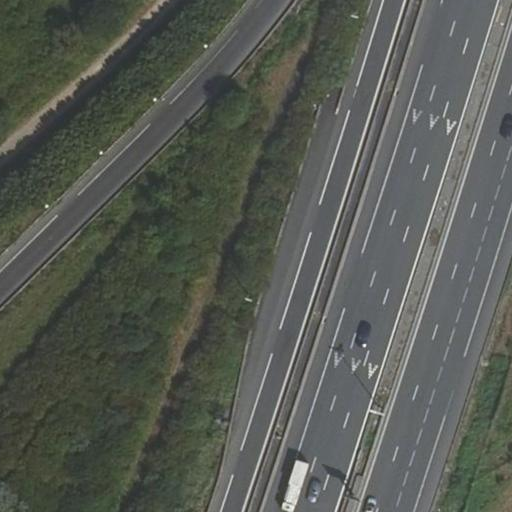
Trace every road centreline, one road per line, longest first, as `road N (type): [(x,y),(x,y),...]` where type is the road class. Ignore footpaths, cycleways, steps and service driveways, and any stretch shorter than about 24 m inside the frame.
road 1 (motorway): [(396,0),(230,511)]
road 2 (motorway): [(467,0),(308,511)]
road 3 (motorway): [(382,511),(511,97)]
road 4 (motorway): [(276,0),(218,73),(0,290)]
road 5 (track): [(168,0),(0,156)]
